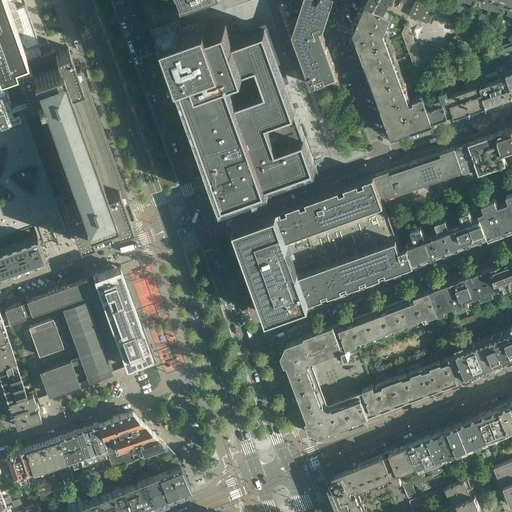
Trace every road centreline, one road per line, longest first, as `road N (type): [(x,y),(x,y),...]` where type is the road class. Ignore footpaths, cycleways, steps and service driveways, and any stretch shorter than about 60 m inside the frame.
road 1 (residential): [(511,239),(241,342)]
road 2 (primary): [(169,229),(257,472)]
road 3 (primary): [(86,0),(169,229)]
road 4 (tertiary): [(511,371),(285,460)]
road 5 (unclassified): [(291,471),(511,382)]
road 6 (primary): [(198,219),(118,0)]
road 7 (residential): [(0,288),(169,229)]
road 8 (residential): [(349,0),(335,30),(381,153)]
road 9 (residential): [(0,441),(138,395),(150,401)]
road 10 (residential): [(381,153),(511,108)]
road 11 (primary): [(241,342),(198,219)]
road 12 (residential): [(198,219),(318,176)]
road 13 (primary): [(285,460),(241,342)]
